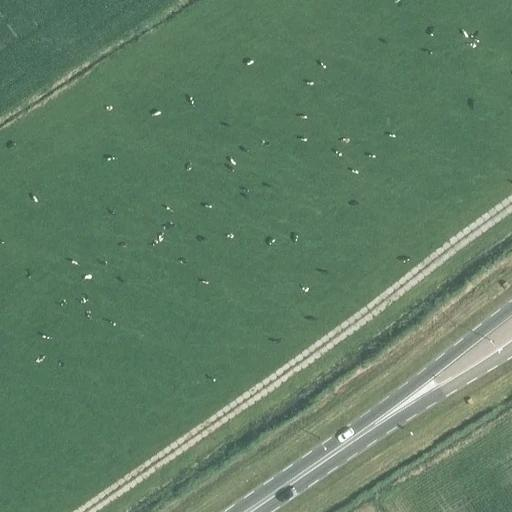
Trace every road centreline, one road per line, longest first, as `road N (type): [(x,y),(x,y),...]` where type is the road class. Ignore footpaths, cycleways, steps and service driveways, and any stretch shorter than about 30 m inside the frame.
road 1 (track): [(86,511),(511,204)]
road 2 (primary): [(248,511),(410,399)]
road 3 (primary): [(511,309),(429,374),(410,399)]
